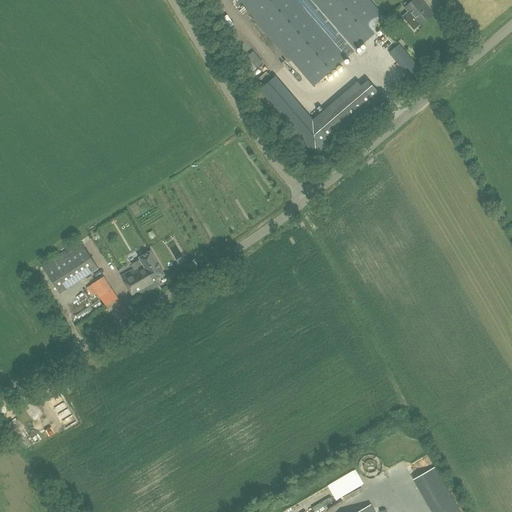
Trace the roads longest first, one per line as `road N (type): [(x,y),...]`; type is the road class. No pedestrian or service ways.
road 1 (unclassified): [(0,392),(175,290),(305,199)]
road 2 (unclassified): [(305,199),(511,25)]
road 3 (unclassified): [(305,199),(263,149),(171,0)]
